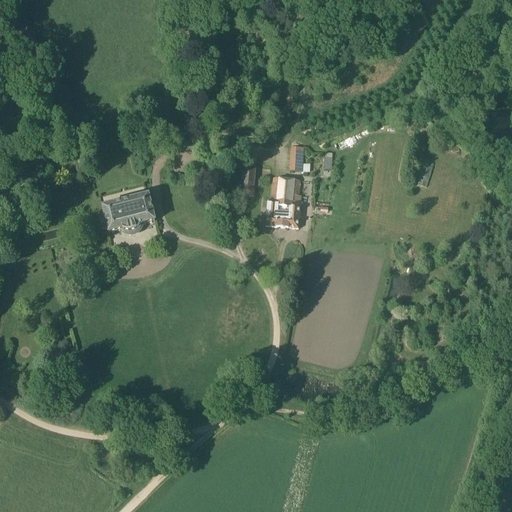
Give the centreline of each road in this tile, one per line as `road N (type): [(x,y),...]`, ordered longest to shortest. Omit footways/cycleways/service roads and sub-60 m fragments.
road 1 (track): [(232,414),(256,392),(273,357),(269,296),(238,258),(174,236),(162,224),(152,181),(158,163),(185,158),(212,170),(222,188)]
road 2 (track): [(232,414),(257,406),(343,412),(511,338)]
road 3 (track): [(218,425),(126,441),(44,425),(0,401)]
road 4 (track): [(284,139),(405,89),(421,65)]
road 5 (track): [(125,511),(218,425)]
